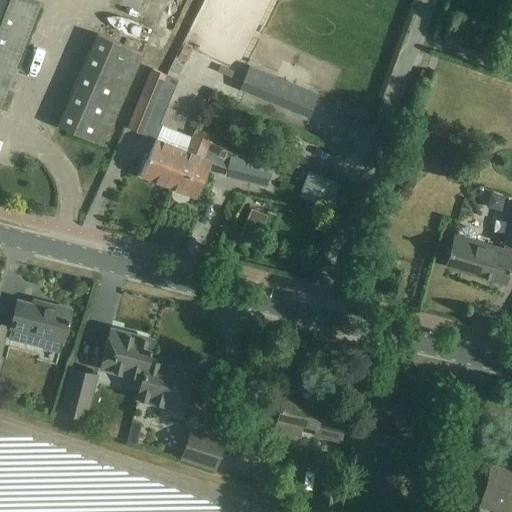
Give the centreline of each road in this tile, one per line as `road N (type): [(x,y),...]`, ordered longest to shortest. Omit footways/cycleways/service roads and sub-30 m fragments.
road 1 (unclassified): [(315,317),(437,0)]
road 2 (unclassified): [(270,511),(214,292)]
road 3 (tertiary): [(214,292),(0,236)]
road 4 (tertiary): [(511,369),(315,317)]
